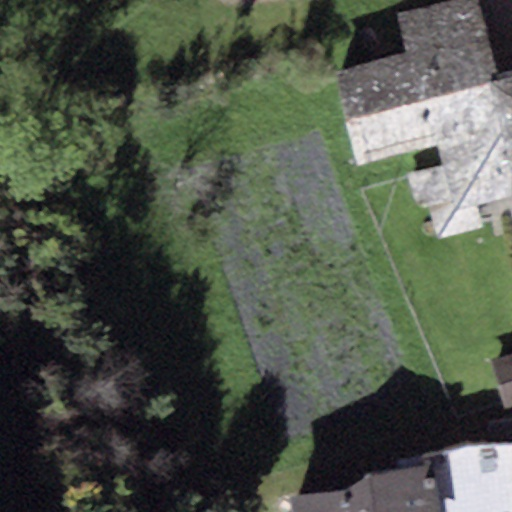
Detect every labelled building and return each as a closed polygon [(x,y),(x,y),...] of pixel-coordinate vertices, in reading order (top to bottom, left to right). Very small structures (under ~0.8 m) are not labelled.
[(446,166),(457,209),(479,204),(511,196),(511,164),(488,81),(501,77),(477,0),(455,0),(400,14),(409,55),(338,74),(358,167),(439,147),(446,166)] [(511,74),(501,77),(488,81),(511,164),(511,74)] [(485,230),(479,204),(457,209),(446,166),(410,174),(417,201),(428,198),(438,241),(485,230)] [(511,350),(492,358),(508,403),(511,401),(511,350)] [(292,482),(296,511),(511,511),(511,432),(469,435),(433,445),(367,454),(344,472),(292,482)]
